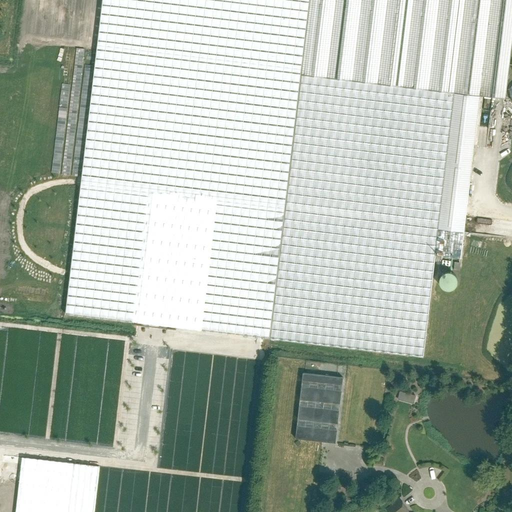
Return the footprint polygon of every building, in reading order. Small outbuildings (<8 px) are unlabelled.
[(511,0),(103,0),(66,314),(423,356),(435,255),(461,258),(480,96),(506,99),(511,43),(511,0)] [(448,290),(449,290),(451,290),(453,290),(453,289),(455,289),(455,288),(457,287),(458,286),(458,285),(459,285),(459,283),(459,282),(459,281),(459,279),(459,278),(459,277),(458,276),(457,275),(457,274),(455,273),(453,272),(452,272),(450,272),(449,272),(448,272),(446,272),(445,273),(444,274),(443,276),(442,277),(442,278),(441,278),(441,279),(441,280),(441,281),(441,282),(441,283),(442,285),(443,286),(443,287),(444,287),(445,288),(446,289),(447,289),(448,290)] [(335,443),(343,377),(303,373),(295,438),(335,443)] [(93,511),(98,466),(3,455),(0,476),(0,478),(19,481),(15,511),(93,511)] [(405,511),(406,511),(408,510),(400,499),(387,509),(389,511),(405,511)]
